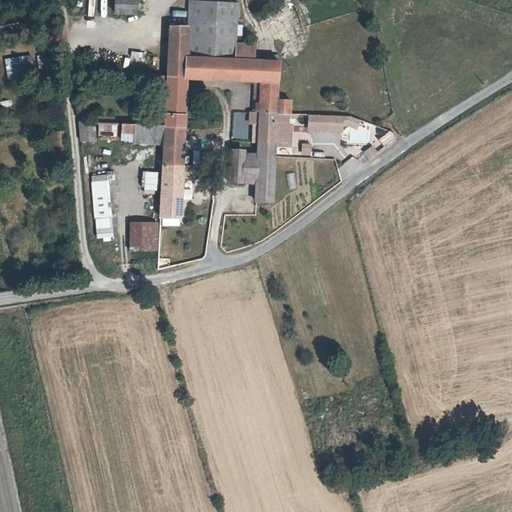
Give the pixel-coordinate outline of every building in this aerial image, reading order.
[(122,25),(132,25),(131,3),(114,2),(114,17),(121,17),(122,25)] [(186,45),(186,60),(200,60),(234,58),(234,42),(234,4),(188,3),(186,45)] [(165,47),(166,81),(186,81),(252,83),(253,113),(258,113),(284,114),(291,114),(288,97),(278,96),(276,59),(253,60),(253,41),(234,42),(234,58),(200,60),(186,60),(186,45),(186,27),(165,27),(165,47)] [(26,70),(33,69),(31,54),(25,55),(26,70)] [(26,77),(23,55),(4,58),(7,79),(26,77)] [(164,168),(182,168),(184,142),(186,142),(186,137),(189,137),(188,133),(184,133),(186,91),(186,81),(166,81),(148,81),(148,91),(165,91),(164,128),(164,146),(163,159),(156,160),(155,167),(164,168)] [(345,97),(332,96),(331,103),(344,104),(345,97)] [(284,114),(258,113),(258,144),(275,144),(274,139),(284,139),(284,114)] [(330,115),(311,115),(310,130),(330,130),(330,115)] [(330,115),(330,130),(343,130),(343,115),(330,115)] [(105,123),(104,139),(113,139),(113,123),(105,123)] [(79,124),(81,142),(96,141),(95,125),(79,124)] [(137,126),(121,126),(122,140),(137,141),(137,126)] [(164,128),(137,126),(137,141),(137,146),(164,146),(164,128)] [(300,143),(301,154),(311,153),(310,142),(300,143)] [(275,144),(258,144),(258,158),(258,183),(258,202),(274,202),(275,157),(275,144)] [(372,145),(363,150),(368,158),(377,152),(372,145)] [(117,160),(124,161),(125,147),(118,147),(117,160)] [(336,169),(343,178),(369,160),(362,151),(336,169)] [(231,157),(231,182),(243,183),(244,157),(231,157)] [(244,157),(243,183),(258,183),(258,158),(244,157)] [(164,168),(162,216),(179,217),(182,168),(164,168)] [(138,180),(155,180),(155,172),(139,172),(138,180)] [(288,189),(296,188),(294,172),(286,173),(288,189)] [(109,174),(91,175),(95,238),(112,237),(109,174)] [(131,250),(150,250),(151,225),(132,225),(131,250)]
